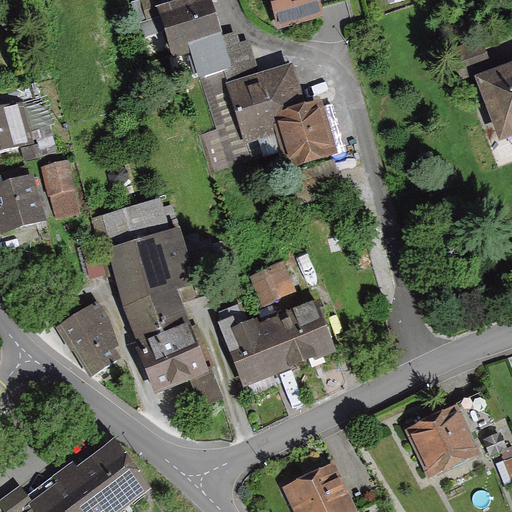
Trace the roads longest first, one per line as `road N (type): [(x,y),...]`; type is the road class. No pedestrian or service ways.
road 1 (residential): [(228,0),(255,35),(313,57),(350,85),(430,365)]
road 2 (residential): [(430,365),(194,483)]
road 3 (residential): [(28,355),(194,483)]
